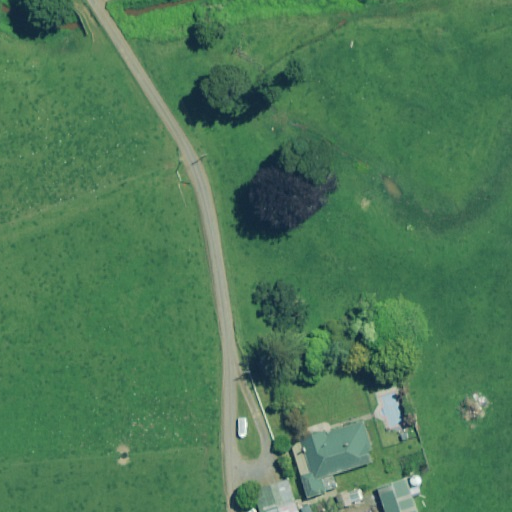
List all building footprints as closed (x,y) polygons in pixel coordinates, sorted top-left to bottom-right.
[(376,462),(363,421),(293,443),(303,476),(309,498),(339,489),(335,474),(376,462)] [(415,426),(401,430),(404,440),(418,436),(415,426)] [(299,511),(296,499),(289,480),(253,492),(260,511),(299,511)] [(417,511),(413,497),(423,494),(420,486),(410,489),(407,480),(380,488),(387,511),(417,511)] [(353,506),(353,502),(361,500),(359,489),(341,492),(343,504),(347,503),(348,507),(353,506)]
